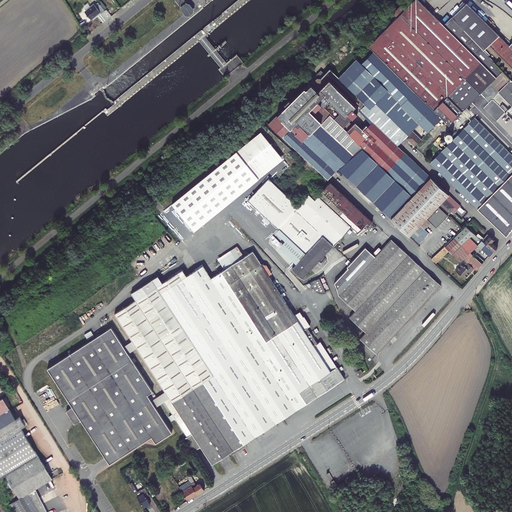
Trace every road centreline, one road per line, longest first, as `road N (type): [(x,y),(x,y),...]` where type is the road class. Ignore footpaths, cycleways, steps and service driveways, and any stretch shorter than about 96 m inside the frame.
road 1 (unknown): [(0,277),(335,0)]
road 2 (secondary): [(182,511),(389,378),(463,297)]
road 3 (track): [(463,297),(495,339),(498,368),(448,511)]
road 4 (unclassified): [(0,119),(146,0)]
road 5 (residential): [(336,178),(463,297)]
